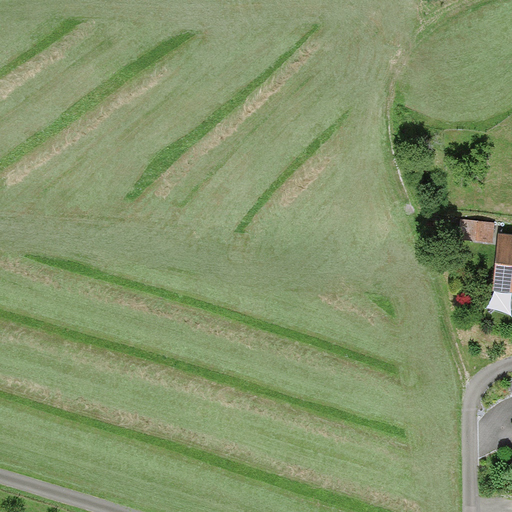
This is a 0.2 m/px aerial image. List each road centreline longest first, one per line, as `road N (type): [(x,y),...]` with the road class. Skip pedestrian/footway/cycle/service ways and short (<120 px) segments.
road 1 (track): [(485,0),(426,37),(395,109),(443,327),(467,390)]
road 2 (residential): [(464,511),(467,390),(511,364)]
